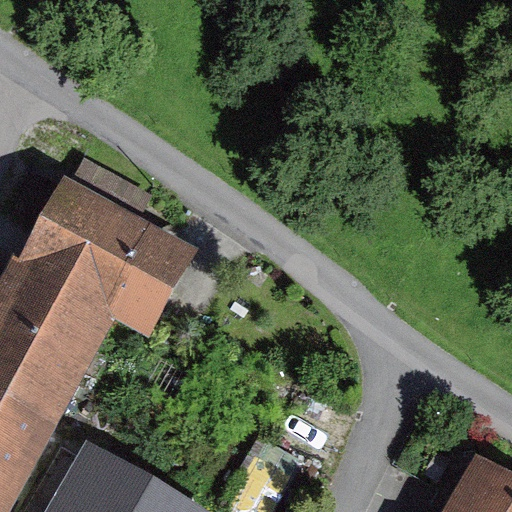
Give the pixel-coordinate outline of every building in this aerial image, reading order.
[(129,290),(113,321),(148,340),(194,256),(59,184),(30,237),(129,290)] [(0,294),(0,400),(59,430),(113,321),(129,290),(30,237),(0,294)] [(0,511),(17,511),(59,430),(0,400),(0,511)] [(240,511),(279,511),(302,445),(255,429),(228,508),(240,511)] [(177,511),(95,466),(68,511),(177,511)] [(511,511),(511,489),(469,466),(442,511),(511,511)]
